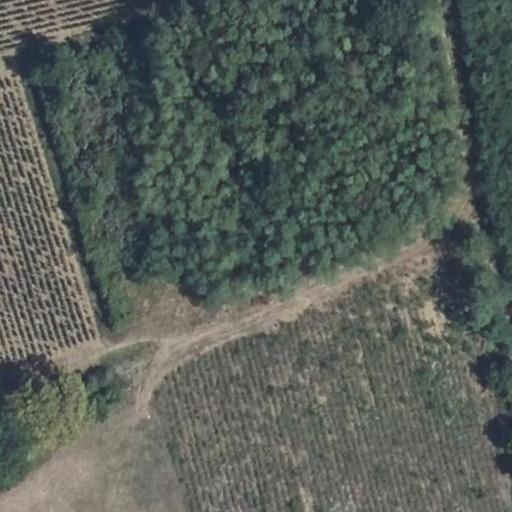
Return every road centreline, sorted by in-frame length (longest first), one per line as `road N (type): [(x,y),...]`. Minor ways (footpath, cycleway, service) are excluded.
road 1 (track): [(0,391),(155,357),(312,291),(438,235),(470,185)]
road 2 (track): [(470,185),(446,0)]
road 3 (track): [(511,361),(470,185)]
